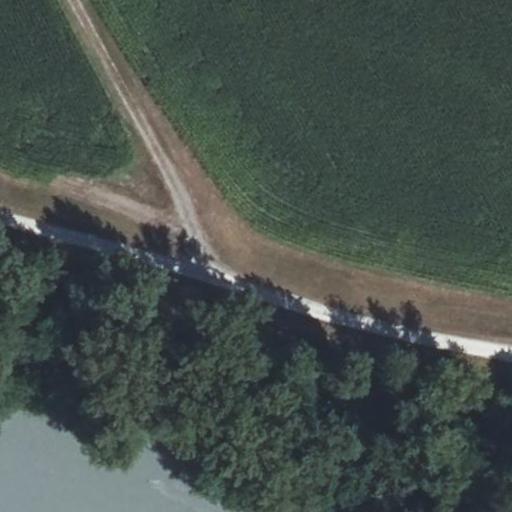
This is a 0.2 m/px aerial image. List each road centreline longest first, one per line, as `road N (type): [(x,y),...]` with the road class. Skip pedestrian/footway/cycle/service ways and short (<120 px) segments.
road 1 (track): [(511,360),(371,336),(209,279),(0,228)]
road 2 (track): [(76,0),(208,237),(209,279)]
